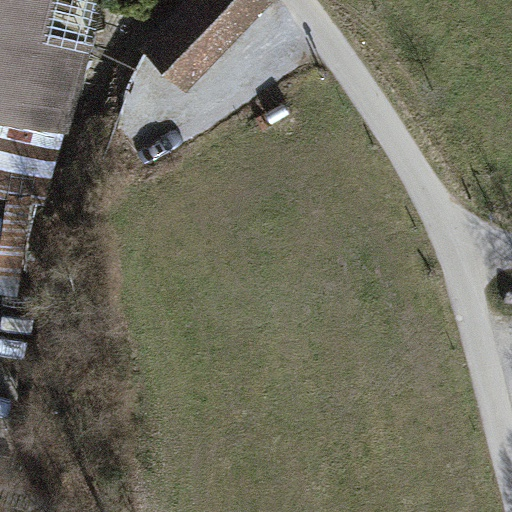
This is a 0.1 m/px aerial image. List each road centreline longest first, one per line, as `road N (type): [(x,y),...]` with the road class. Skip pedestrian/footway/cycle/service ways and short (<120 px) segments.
road 1 (track): [(437,191),(511,479)]
road 2 (track): [(294,0),(437,191)]
